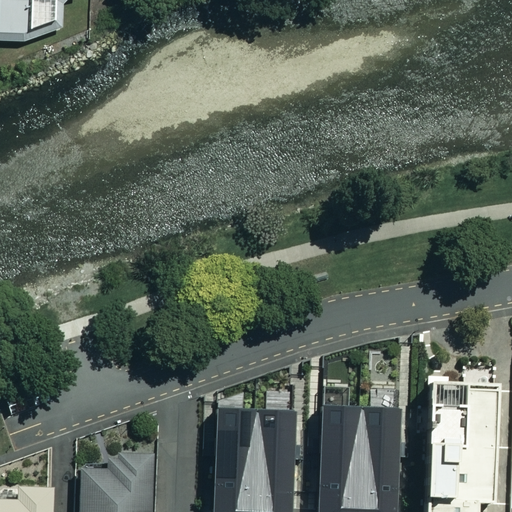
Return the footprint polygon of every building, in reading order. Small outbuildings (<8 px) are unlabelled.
[(61,0),(0,0),(0,39),(61,40),(61,0)] [(471,511),(472,505),(485,505),(489,385),(444,383),(444,376),(424,376),(424,383),(421,383),(415,511),(471,511)] [(281,511),(287,405),(201,400),(195,511),(281,511)] [(386,511),(390,403),(312,401),(307,511),(386,511)] [(148,511),(150,458),(107,457),(106,474),(76,473),(75,511),(148,511)] [(0,492),(0,511),(37,511),(38,493),(0,492)]
